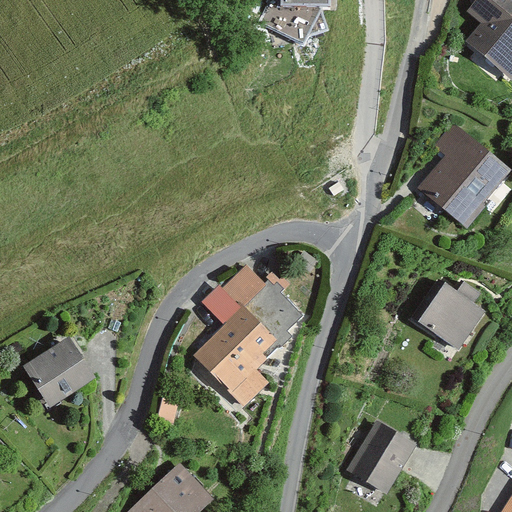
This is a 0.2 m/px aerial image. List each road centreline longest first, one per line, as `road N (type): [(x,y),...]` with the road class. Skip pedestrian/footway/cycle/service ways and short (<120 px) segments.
road 1 (residential): [(350,248),(320,234),(276,234),(203,269),(158,329),(138,401),(114,448),(57,511)]
road 2 (residential): [(287,511),(305,406),(350,248)]
road 3 (residential): [(435,511),(481,405),(511,359)]
road 4 (residential): [(386,157),(365,137),(372,0)]
road 5 (residential): [(386,157),(420,0)]
